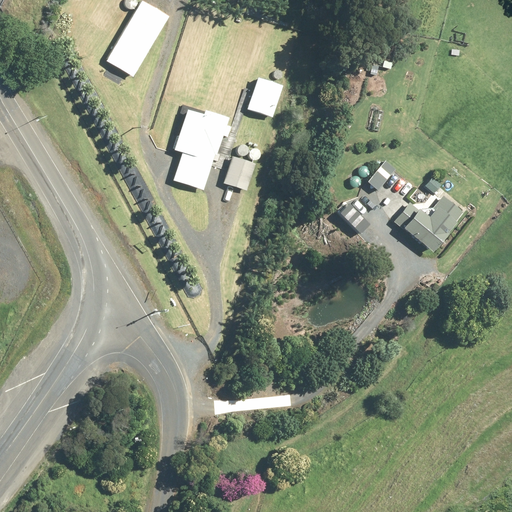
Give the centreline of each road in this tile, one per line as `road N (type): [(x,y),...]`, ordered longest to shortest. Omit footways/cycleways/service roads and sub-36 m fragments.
road 1 (tertiary): [(162,511),(177,424),(173,383),(139,336),(95,304)]
road 2 (secondary): [(95,304),(81,233),(0,95)]
road 3 (secondary): [(0,456),(76,349),(95,304)]
